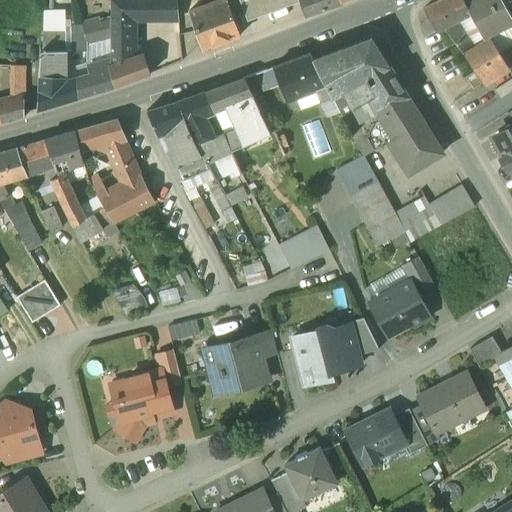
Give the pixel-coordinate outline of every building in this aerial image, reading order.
[(110,0),(110,18),(132,18),(177,19),(176,0),(110,0)] [(222,0),(215,2),(214,3),(201,8),(190,12),(202,49),(240,35),(227,0),(222,0)] [(240,0),(247,18),(297,0),(240,0)] [(299,0),(305,15),(341,2),(340,0),(299,0)] [(462,0),(438,0),(424,7),(437,29),(443,26),(457,20),(470,14),(464,4),(462,0)] [(511,19),(501,0),(471,0),(464,4),(470,14),(483,38),(489,34),(489,35),(511,22),(511,19)] [(132,18),(110,18),(110,19),(110,29),(132,30),(132,18)] [(97,19),(81,23),(83,29),(100,23),(97,19)] [(110,19),(100,23),(105,37),(110,35),(110,29),(110,19)] [(457,20),(443,26),(465,55),(476,48),(457,20)] [(68,27),(44,28),(43,46),(67,48),(88,42),(83,29),(81,23),(68,27)] [(83,29),(88,42),(105,37),(100,23),(83,29)] [(132,30),(110,29),(110,35),(110,60),(110,66),(131,59),(132,30)] [(88,42),(88,66),(110,60),(110,35),(105,37),(88,42)] [(370,36),(311,57),(332,96),(342,90),(358,120),(374,112),(391,141),(423,123),(370,36)] [(476,48),(465,55),(484,82),(508,66),(491,37),(485,41),(476,48)] [(67,48),(43,46),(43,57),(66,59),(67,48)] [(308,51),(273,65),(286,99),(315,88),(320,100),(332,96),(311,57),(308,51)] [(131,59),(110,66),(115,86),(150,73),(144,54),(131,59)] [(66,59),(43,57),(42,74),(65,76),(66,59)] [(89,74),(76,78),(78,97),(115,86),(110,66),(110,60),(88,66),(89,74)] [(25,66),(14,66),(13,100),(24,97),(25,66)] [(263,69),(243,77),(263,117),(273,112),(264,93),(272,89),(263,69)] [(475,70),(466,76),(474,88),(482,82),(475,70)] [(65,76),(42,74),(39,75),(36,109),(78,97),(76,78),(65,81),(65,76)] [(511,74),(490,89),(497,100),(511,91),(511,74)] [(243,77),(205,92),(213,110),(223,106),(231,121),(234,129),(223,133),(231,150),(242,145),(240,140),(268,127),(263,117),(243,77)] [(205,91),(177,101),(186,122),(202,115),(214,111),(205,92),(205,91)] [(13,100),(0,103),(0,122),(24,116),(24,97),(13,100)] [(186,122),(177,101),(147,110),(157,134),(163,131),(177,165),(202,153),(186,122)] [(202,115),(186,122),(202,153),(211,168),(213,172),(216,177),(230,172),(232,176),(241,172),(237,164),(233,156),(231,150),(223,133),(223,132),(213,136),(202,115)] [(116,119),(75,130),(79,144),(94,139),(95,144),(100,143),(124,136),(116,119)] [(220,126),(223,132),(223,133),(234,129),(231,121),(220,126)] [(423,123),(391,141),(409,172),(441,153),(423,123)] [(511,127),(494,138),(503,155),(500,157),(506,167),(509,166),(511,171),(511,127)] [(79,144),(75,130),(44,139),(54,164),(56,170),(63,168),(83,161),(79,144)] [(124,136),(100,143),(101,148),(107,147),(121,179),(140,175),(124,136)] [(44,139),(17,147),(27,175),(36,171),(54,164),(44,139)] [(245,151),(242,145),(231,150),(233,156),(245,151)] [(17,147),(0,152),(0,182),(3,182),(10,179),(27,175),(17,147)] [(107,147),(101,148),(121,186),(124,184),(121,179),(107,147)] [(202,153),(177,165),(183,179),(211,168),(202,153)] [(363,154),(336,169),(342,181),(370,166),(363,154)] [(54,164),(36,171),(41,182),(49,179),(58,176),(56,170),(54,164)] [(183,179),(177,165),(171,167),(179,181),(183,179)] [(378,181),(370,166),(342,181),(377,245),(404,230),(394,211),(378,181)] [(58,176),(49,179),(50,181),(57,194),(71,224),(86,216),(63,168),(56,170),(58,176)] [(50,181),(49,179),(41,182),(36,171),(27,175),(33,189),(50,181)] [(216,177),(213,172),(201,179),(216,206),(228,200),(226,195),(218,182),(216,177)] [(230,172),(216,177),(218,182),(232,176),(230,172)] [(140,175),(121,179),(124,184),(124,185),(138,207),(152,199),(140,175)] [(100,178),(91,183),(95,190),(100,198),(107,194),(107,190),(100,178)] [(38,203),(57,194),(50,181),(33,189),(36,197),(38,203)] [(3,182),(0,182),(0,198),(8,195),(3,182)] [(121,186),(108,194),(107,194),(100,198),(105,206),(114,221),(138,207),(124,185),(124,184),(121,186)] [(461,184),(428,204),(434,214),(433,214),(439,225),(474,206),(461,184)] [(243,186),(226,195),(228,200),(231,204),(248,196),(243,186)] [(29,221),(21,203),(14,205),(8,195),(0,198),(0,201),(27,248),(41,241),(29,221)] [(423,195),(394,211),(404,230),(433,214),(434,214),(428,204),(423,195)] [(36,197),(33,198),(40,217),(43,215),(38,203),(36,197)] [(203,197),(190,204),(201,224),(214,218),(203,197)] [(33,198),(21,203),(29,221),(40,217),(33,198)] [(86,216),(71,224),(71,225),(80,240),(91,234),(97,242),(118,229),(114,221),(105,206),(86,216)] [(433,214),(404,230),(410,240),(439,225),(433,214)] [(426,232),(411,241),(416,250),(431,242),(426,232)] [(304,233),(279,246),(289,265),(291,268),(316,255),(304,233)] [(418,255),(400,265),(409,281),(411,280),(416,291),(433,282),(418,255)] [(291,268),(289,265),(269,275),(271,279),(291,268)] [(269,280),(271,279),(269,275),(265,269),(241,275),(244,286),(269,280)] [(33,320),(60,304),(45,279),(18,295),(33,320)] [(409,281),(369,303),(387,335),(408,324),(414,326),(421,322),(423,316),(428,312),(416,291),(411,280),(409,281)] [(117,290),(124,308),(143,301),(136,282),(117,290)] [(0,315),(8,310),(0,297),(0,315)] [(363,317),(348,321),(349,323),(350,323),(358,354),(378,349),(363,317)] [(172,339),(199,331),(195,318),(168,326),(172,339)] [(334,327),(326,324),(316,326),(317,330),(291,336),(304,384),(332,377),(331,372),(361,364),(358,354),(350,323),(349,323),(334,327)] [(271,329),(253,334),(254,337),(255,337),(260,359),(261,359),(278,354),(271,329)] [(491,335),(469,348),(479,366),(497,355),(496,354),(501,351),(491,335)] [(254,337),(206,349),(211,371),(222,368),(227,388),(266,378),(261,359),(260,359),(255,337),(254,337)] [(511,345),(501,351),(496,354),(497,355),(509,376),(511,374),(511,345)] [(173,350),(156,355),(160,368),(161,367),(166,386),(181,382),(173,350)] [(160,368),(144,372),(145,374),(110,383),(115,401),(117,401),(122,423),(119,427),(116,426),(115,428),(135,440),(145,423),(154,421),(152,413),(172,408),(166,386),(161,367),(160,368)] [(467,373),(418,398),(422,406),(435,431),(436,431),(484,406),(467,373)] [(6,402),(0,406),(0,421),(13,411),(6,402)] [(422,406),(411,412),(427,444),(439,438),(436,431),(435,431),(422,406)] [(389,408),(374,416),(375,419),(347,432),(363,464),(381,454),(380,452),(402,441),(404,440),(392,415),(389,408)] [(408,408),(392,415),(404,440),(402,441),(408,453),(427,444),(411,412),(408,408)] [(0,421),(0,446),(1,448),(5,461),(20,457),(16,444),(37,439),(30,414),(17,409),(13,411),(0,421)] [(37,439),(16,444),(20,457),(40,452),(37,439)] [(319,447),(284,464),(288,471),(302,499),(336,481),(319,447)] [(288,471),(271,479),(278,495),(286,511),(297,511),(306,507),(302,499),(288,471)] [(0,495),(0,511),(45,511),(26,480),(0,495)] [(262,489),(214,511),(272,511),(267,500),(262,489)] [(286,511),(278,495),(267,500),(272,511),(286,511)] [(511,511),(511,502),(496,511),(511,511)]
